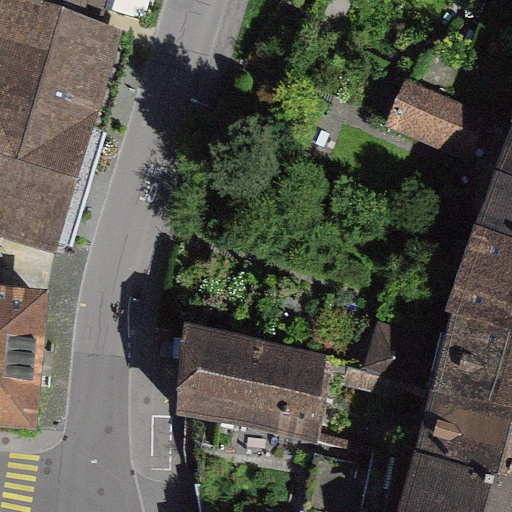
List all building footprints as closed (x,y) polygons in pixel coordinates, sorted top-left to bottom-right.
[(84,34),(29,0),(7,0),(0,26),(0,243),(67,262),(127,45),(84,34)] [(29,0),(84,34),(93,0),(29,0)] [(490,123),(407,89),(399,115),(388,136),(473,169),(490,123)] [(490,193),(511,202),(511,147),(509,146),(490,193)] [(471,246),(511,262),(511,202),(490,193),(471,246)] [(446,338),(511,353),(511,262),(471,246),(446,338)] [(53,304),(0,299),(0,424),(43,428),(53,304)] [(511,419),(511,353),(446,338),(430,396),(511,419)] [(198,342),(180,433),(199,437),(312,456),(330,368),(198,342)] [(511,419),(430,396),(412,477),(511,501),(511,419)] [(312,456),(199,437),(211,511),(403,511),(412,477),(312,456)] [(511,511),(511,501),(412,477),(403,511),(511,511)]
